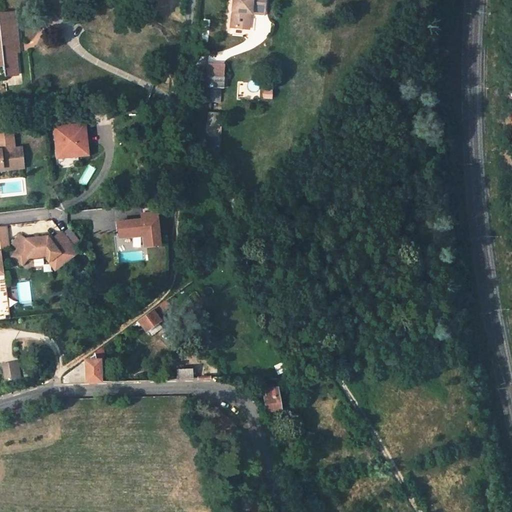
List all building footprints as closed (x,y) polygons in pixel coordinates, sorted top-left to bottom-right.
[(264,2),(245,0),(232,0),(229,36),(244,37),(245,22),(250,22),(251,16),(262,17),(264,2)] [(16,75),(15,52),(10,52),(9,43),(16,43),(14,12),(0,12),(0,25),(4,25),(5,36),(0,36),(0,66),(4,66),(5,76),(16,75)] [(219,76),(201,77),(202,87),(199,87),(201,108),(212,107),(209,86),(220,85),(219,76)] [(223,120),(212,120),(213,138),(224,137),(223,120)] [(84,124),(56,127),(59,151),(67,150),(68,155),(88,152),(84,124)] [(12,131),(0,131),(0,165),(2,166),(5,168),(23,166),(21,146),(14,147),(12,131)] [(140,212),(157,210),(156,204),(139,205),(140,212)] [(161,247),(157,210),(140,212),(141,220),(117,223),(119,239),(142,236),(143,249),(161,247)] [(8,225),(0,226),(0,243),(10,243),(8,225)] [(62,233),(73,246),(79,241),(69,228),(62,233)] [(25,240),(20,234),(12,244),(18,248),(12,257),(22,265),(28,258),(45,256),(55,270),(77,253),(73,246),(62,233),(61,232),(50,241),(48,237),(25,240)] [(211,251),(205,244),(186,259),(192,266),(211,251)] [(155,309),(161,321),(165,318),(163,315),(170,310),(167,305),(169,304),(166,301),(155,309)] [(155,309),(140,320),(147,332),(162,322),(161,321),(155,309)] [(99,350),(87,359),(101,358),(99,350)] [(344,356),(349,367),(359,364),(356,352),(344,356)] [(101,358),(87,359),(73,369),(63,376),(64,381),(85,381),(101,380),(101,358)] [(16,362),(2,364),(5,379),(19,377),(16,362)] [(288,369),(284,362),(276,366),(280,373),(288,369)] [(177,379),(189,379),(189,370),(176,370),(177,379)] [(265,389),(259,390),(260,394),(260,398),(265,397),(267,411),(281,409),(277,387),(271,388),(271,385),(265,386),(265,389)]
